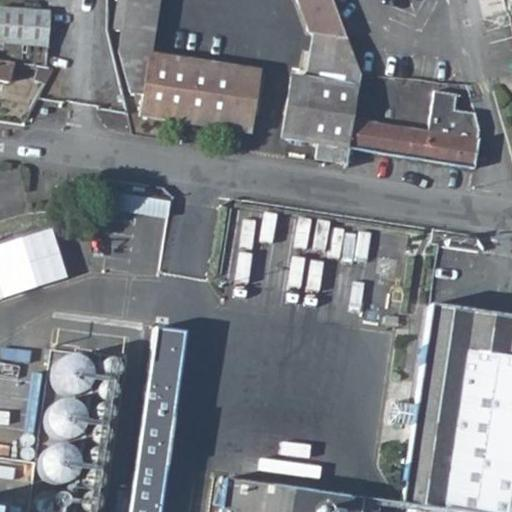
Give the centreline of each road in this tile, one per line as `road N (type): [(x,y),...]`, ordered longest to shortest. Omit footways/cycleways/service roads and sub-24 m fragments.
road 1 (residential): [(511,218),(0,141)]
road 2 (unknown): [(0,339),(181,303),(204,320),(224,343),(202,511)]
